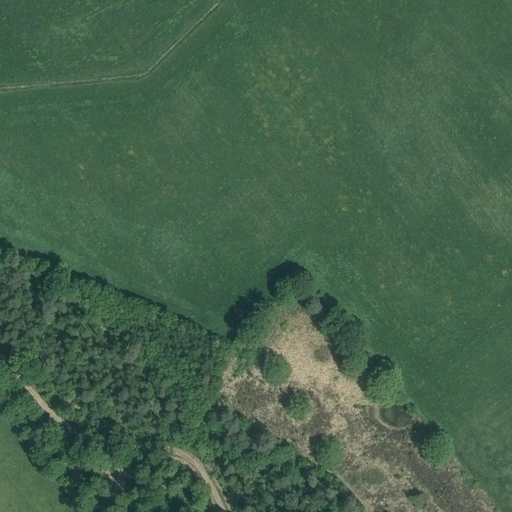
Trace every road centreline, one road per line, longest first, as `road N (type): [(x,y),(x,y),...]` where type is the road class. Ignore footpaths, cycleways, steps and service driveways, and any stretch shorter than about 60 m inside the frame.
road 1 (track): [(0,335),(77,416),(216,446),(250,511)]
road 2 (track): [(215,446),(200,374),(231,338)]
